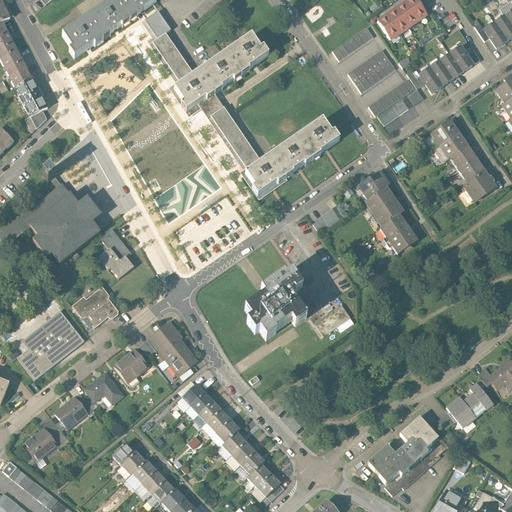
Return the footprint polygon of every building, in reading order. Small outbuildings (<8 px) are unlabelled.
[(115,0),(114,1),(129,24),(137,18),(136,17),(156,3),(153,0),(115,0)] [(426,17),(414,0),(411,0),(404,5),(417,23),(426,17)] [(114,1),(87,20),(103,42),(110,37),(109,36),(121,27),(122,29),(129,24),(114,1)] [(0,25),(2,25),(10,21),(10,20),(9,20),(0,2),(0,25)] [(417,23),(404,5),(395,11),(408,30),(417,23)] [(379,11),(374,6),(369,10),(373,16),(379,11)] [(408,30),(395,11),(386,17),(399,35),(399,36),(408,30)] [(157,13),(144,23),(157,41),(165,35),(170,32),(157,13)] [(399,35),(386,17),(377,24),(390,42),(399,36),(399,35)] [(511,40),(511,30),(504,19),(494,26),(506,44),(511,40)] [(87,20),(62,37),(71,51),(69,52),(74,60),(94,46),(95,48),(103,42),(87,20)] [(0,25),(0,62),(17,53),(2,25),(0,25)] [(484,33),(479,26),(474,29),(484,44),(489,41),(484,33)] [(506,44),(494,26),(484,33),(489,41),(496,51),(506,44)] [(372,40),(365,30),(332,54),(339,63),(372,40)] [(436,37),(432,31),(427,33),(431,40),(436,37)] [(194,77),(165,35),(157,41),(152,45),(181,86),(194,77)] [(251,38),(226,55),(241,78),(249,72),(248,71),(268,57),(263,50),(260,52),(251,38)] [(472,68),(460,50),(449,57),(461,75),(472,68)] [(17,53),(0,62),(15,90),(32,81),(17,54),(17,53)] [(388,63),(381,53),(347,76),(354,86),(388,63)] [(480,62),(473,53),(473,54),(468,57),(475,66),(480,62)] [(226,55),(199,74),(214,96),(222,91),(221,90),(233,81),(234,83),(241,78),(226,55)] [(461,75),(449,57),(439,64),(451,82),(461,75)] [(406,60),(399,65),(402,71),(410,65),(406,60)] [(395,73),(388,63),(354,86),(361,96),(395,73)] [(451,82),(439,64),(429,71),(441,89),(451,82)] [(441,89),(429,71),(419,78),(431,96),(441,89)] [(421,88),(411,73),(406,76),(416,91),(421,88)] [(181,86),(174,91),(183,105),(181,106),(186,114),(205,100),(206,102),(214,96),(199,74),(194,77),(181,86)] [(511,74),(503,80),(506,85),(511,81),(511,74)] [(46,109),(32,82),(32,81),(15,90),(30,119),(47,110),(47,109),(46,109)] [(511,81),(506,85),(495,93),(504,106),(511,100),(511,81)] [(412,92),(406,82),(368,109),(374,119),(412,92)] [(417,92),(407,99),(414,108),(423,101),(417,92)] [(414,108),(407,99),(377,120),(384,129),(414,108)] [(261,164),(217,100),(204,109),(236,155),(233,158),(239,167),(242,164),(248,173),(261,164)] [(511,100),(504,106),(501,108),(511,121),(511,120),(511,100)] [(331,136),(322,123),(297,140),(312,162),(320,157),(319,156),(339,142),(334,134),(331,136)] [(450,123),(431,136),(440,150),(459,136),(450,123)] [(0,131),(0,156),(12,144),(12,145),(12,144),(0,131)] [(440,150),(435,153),(444,165),(450,161),(468,149),(459,136),(440,150)] [(297,140),(270,158),(285,181),(293,176),(292,174),(304,166),(305,168),(312,162),(297,140)] [(468,149),(450,161),(458,173),(476,160),(468,149)] [(248,173),(245,176),(254,189),(252,191),(257,198),(277,185),(278,186),(285,181),(270,158),(261,164),(248,173)] [(476,160),(458,173),(467,186),(484,175),(485,174),(476,160)] [(78,207),(62,186),(61,187),(54,179),(55,178),(49,171),(42,177),(48,184),(51,182),(57,190),(0,235),(0,241),(6,249),(30,229),(38,239),(33,243),(47,261),(52,257),(60,267),(73,257),(76,261),(80,258),(76,254),(100,235),(92,225),(101,217),(87,200),(78,207)] [(378,174),(358,188),(368,202),(385,190),(388,188),(378,174)] [(488,181),(484,175),(467,186),(463,190),(474,206),(495,191),(492,186),(493,185),(490,180),(488,181)] [(402,215),(385,190),(368,202),(365,204),(382,229),(400,217),(402,215)] [(198,210),(200,213),(220,199),(218,196),(198,210)] [(338,222),(331,212),(321,219),(322,219),(328,229),(338,222)] [(382,229),(379,231),(385,240),(387,239),(393,247),(391,249),(397,258),(418,244),(400,217),(382,229)] [(328,229),(322,219),(312,226),(319,235),(328,229)] [(128,253),(116,238),(105,246),(109,252),(99,260),(108,272),(110,271),(118,281),(133,269),(123,256),(128,253)] [(365,264),(363,256),(353,259),(355,266),(365,264)] [(283,277),(260,293),(264,298),(244,312),(251,322),(246,325),(254,336),(259,333),(265,342),(275,335),(274,334),(294,320),(298,325),(306,320),(289,295),(293,292),(294,295),(301,290),(291,275),(285,279),(283,277)] [(109,298),(102,289),(85,302),(83,299),(71,308),(80,320),(84,320),(85,320),(94,331),(108,320),(109,321),(112,321),(118,317),(118,313),(109,301),(109,298)] [(341,309),(314,327),(323,340),(350,321),(341,309)] [(60,314),(22,343),(28,351),(17,360),(35,383),(58,364),(53,358),(57,355),(59,358),(70,350),(72,353),(84,344),(60,314)] [(169,324),(161,331),(157,326),(153,329),(157,334),(147,342),(153,351),(157,348),(180,377),(196,364),(183,349),(185,348),(180,341),(182,339),(169,324)] [(153,351),(147,342),(139,348),(147,359),(155,353),(153,351)] [(147,359),(139,348),(134,352),(147,369),(152,365),(147,359)] [(147,369),(134,352),(114,369),(127,386),(147,369)] [(511,366),(508,362),(502,367),(503,369),(491,378),(488,380),(492,385),(496,391),(509,381),(511,384),(511,366)] [(486,372),(478,378),(487,389),(492,385),(488,380),(491,378),(486,372)] [(104,376),(84,392),(88,396),(95,404),(100,400),(108,409),(122,398),(104,376)] [(0,406),(8,386),(0,382),(0,406)] [(474,396),(463,404),(460,399),(446,410),(462,431),(493,407),(477,386),(470,391),(474,396)] [(196,387),(182,400),(190,409),(204,395),(196,387)] [(83,400),(79,395),(74,400),(87,415),(88,417),(93,413),(91,410),(83,400)] [(204,395),(190,409),(198,417),(212,404),(204,395)] [(95,404),(88,396),(83,400),(91,410),(96,406),(95,404)] [(74,400),(55,416),(68,431),(87,415),(74,400)] [(212,404),(198,417),(199,418),(193,423),(201,431),(206,426),(220,413),(212,404)] [(220,413),(206,426),(216,436),(230,422),(220,413)] [(454,425),(447,416),(438,424),(444,432),(454,425)] [(438,441),(419,419),(400,437),(407,445),(401,451),(414,466),(427,454),(425,452),(438,441)] [(70,445),(51,421),(41,428),(43,430),(44,430),(57,447),(61,452),(70,445)] [(230,422),(216,436),(225,445),(236,435),(239,432),(230,422)] [(43,430),(33,438),(34,439),(23,447),(36,464),(57,447),(44,430),(43,430)] [(245,445),(236,435),(225,445),(222,448),(231,458),(245,445)] [(195,438),(188,444),(193,450),(200,443),(195,438)] [(427,454),(414,466),(422,475),(441,458),(439,456),(448,448),(440,439),(438,441),(425,452),(427,454)] [(126,445),(112,458),(121,468),(135,455),(126,445)] [(254,455),(245,445),(231,458),(240,468),(254,455)] [(394,456),(387,448),(367,465),(386,486),(399,475),(401,478),(414,466),(401,451),(394,456)] [(144,465),(135,455),(121,468),(130,478),(132,476),(144,465)] [(254,455),(240,468),(250,478),(261,467),(264,465),(254,455)] [(452,470),(463,476),(470,463),(459,458),(452,470)] [(144,465),(132,476),(141,486),(155,473),(146,463),(144,465)] [(17,470),(10,464),(2,473),(9,479),(17,470)] [(414,466),(401,478),(399,475),(386,486),(384,488),(392,497),(402,489),(404,491),(422,475),(414,466)] [(250,478),(247,480),(256,490),(270,477),(261,467),(250,478)] [(17,470),(9,479),(13,483),(21,473),(17,470)] [(21,473),(13,483),(18,487),(26,477),(21,473)] [(155,473),(141,486),(150,496),(164,483),(155,473)] [(26,477),(18,487),(23,490),(30,481),(26,477)] [(270,477),(256,490),(265,499),(279,486),(270,477)] [(30,481),(23,490),(27,494),(35,484),(30,481)] [(150,496),(147,499),(149,502),(147,503),(152,509),(154,507),(156,509),(161,505),(174,493),(164,483),(150,496)] [(35,484),(27,494),(32,497),(39,488),(35,484)] [(135,491),(142,500),(148,495),(141,486),(135,491)] [(279,486),(265,499),(270,504),(283,491),(279,486)] [(39,488),(32,497),(36,501),(44,491),(39,488)] [(44,491),(36,501),(41,504),(48,495),(44,491)] [(492,500),(483,494),(474,510),(477,511),(497,511),(498,511),(499,511),(500,511),(501,511),(507,511),(511,505),(511,504),(511,491),(511,492),(504,505),(493,498),(492,500)] [(174,493),(161,505),(167,511),(172,511),(184,502),(175,492),(174,493)] [(453,511),(460,501),(447,493),(435,511),(453,511)] [(4,495),(0,500),(0,507),(1,508),(9,498),(4,495)] [(48,495),(41,504),(45,508),(53,499),(48,495)] [(9,498),(1,508),(6,511),(13,502),(9,498)] [(53,499),(45,508),(50,511),(58,502),(53,499)] [(106,501),(97,510),(98,511),(104,511),(111,506),(106,501)] [(13,502),(6,511),(13,511),(18,506),(13,502)] [(58,502),(50,511),(57,511),(62,506),(58,502)] [(184,502),(172,511),(192,511),(193,511),(184,502)]
